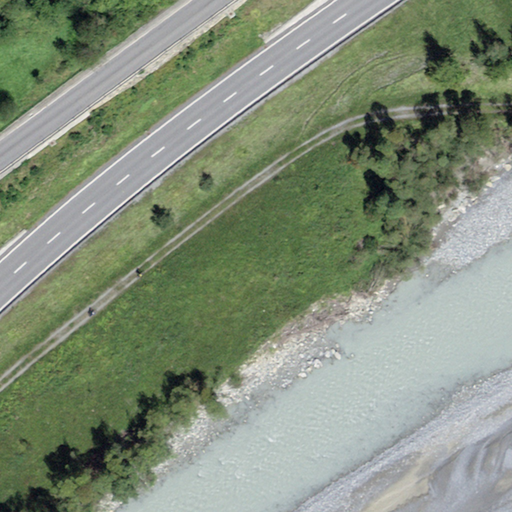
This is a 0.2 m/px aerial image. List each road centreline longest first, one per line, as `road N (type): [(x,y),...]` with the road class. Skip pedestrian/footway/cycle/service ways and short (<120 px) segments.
road 1 (track): [(0,386),(190,228),(330,126),(402,106),(511,105)]
road 2 (primary): [(359,0),(66,219),(0,282)]
road 3 (unclassified): [(0,152),(210,0)]
